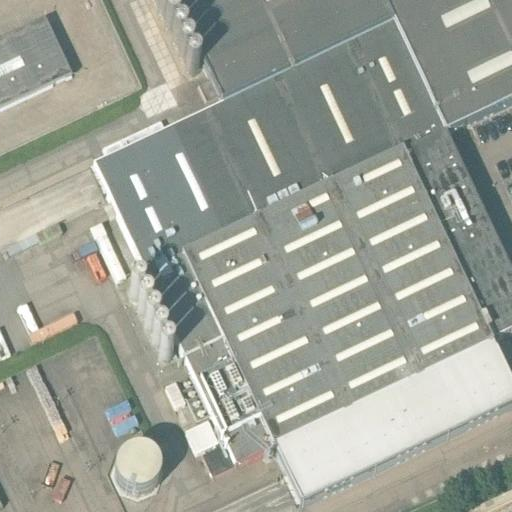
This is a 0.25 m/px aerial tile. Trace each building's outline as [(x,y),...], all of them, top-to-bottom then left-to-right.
[(511,0),(169,0),(210,85),(197,90),(206,108),(218,102),(222,111),(165,137),(160,126),(103,154),(107,165),(93,172),(190,380),(177,386),(196,426),(209,419),(223,450),(201,461),(211,483),(234,472),(234,473),(273,455),(284,480),(299,511),(300,511),(511,411),(511,395),(489,348),(511,336),(511,281),(445,140),(511,107),(511,0)] [(165,8),(164,8),(162,8),(161,8),(160,9),(159,10),(158,11),(158,12),(157,13),(157,14),(157,16),(158,17),(158,18),(159,19),(160,20),(161,20),(162,21),(164,21),(165,21),(166,20),(167,20),(168,19),(169,18),(170,17),(170,15),(170,14),(170,13),(170,12),(169,11),(168,10),(167,9),(166,8),(165,8)] [(0,113),(71,80),(44,23),(0,43),(0,113)] [(171,42),(171,43),(171,44),(171,46),(172,47),(173,48),(174,49),(175,49),(176,50),(178,50),(179,50),(180,49),(181,49),(182,48),(183,47),(184,46),(184,44),(184,43),(184,42),(184,41),(183,39),(182,38),(181,38),(180,37),(179,37),(177,36),(176,37),(175,37),(174,38),(173,38),(172,39),(171,41),(171,42)] [(191,58),(191,57),(191,55),(191,54),(190,53),(189,52),(188,51),(187,50),(185,50),(184,50),(183,50),(182,50),(180,51),(179,52),(178,53),(178,54),(177,55),(177,57),(177,58),(178,59),(178,61),(179,62),(180,62),(181,63),(183,63),(184,64),(185,64),(187,63),(188,63),(189,62),(190,61),(191,59),(191,58)] [(154,457),(114,472),(129,511),(138,511),(171,500),(154,457)]
